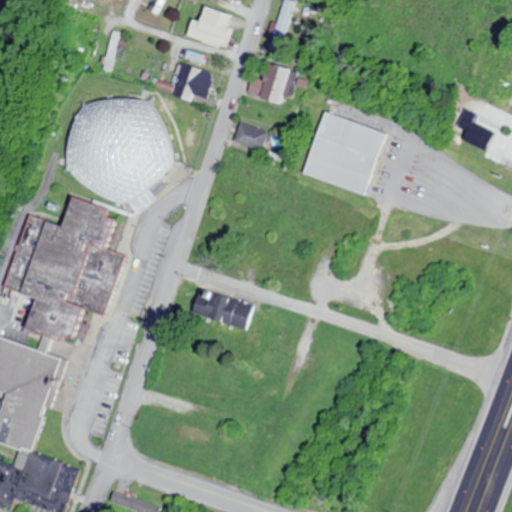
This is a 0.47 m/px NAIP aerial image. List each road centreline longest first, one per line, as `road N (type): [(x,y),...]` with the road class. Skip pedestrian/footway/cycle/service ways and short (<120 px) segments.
road 1 (residential): [(105,511),(270,0)]
road 2 (residential): [(511,378),(183,267)]
road 3 (residential): [(120,468),(257,511)]
road 4 (trunk): [(511,381),(459,511)]
